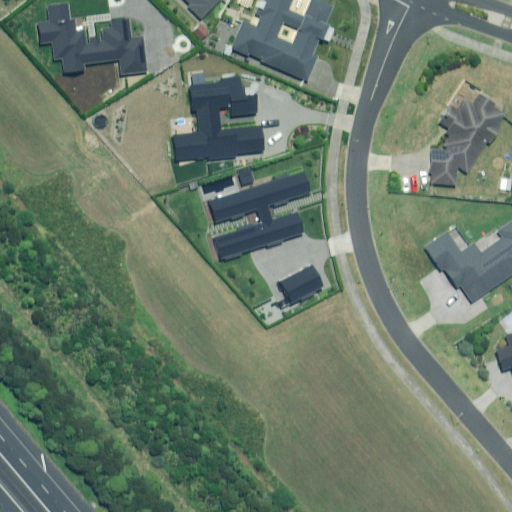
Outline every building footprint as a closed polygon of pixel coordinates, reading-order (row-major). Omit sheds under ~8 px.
[(176,0),(198,22),(218,1),(217,0),(176,0)] [(259,0),(252,17),(258,20),(254,30),(240,24),(228,51),(305,83),(315,59),(310,57),(315,44),(320,46),(326,32),(321,30),(330,10),(309,2),(301,21),(286,14),(291,0),(265,0),(266,1),(264,0),(259,0)] [(60,62),(62,77),(82,75),(81,66),(117,62),(118,77),(145,74),(141,39),(128,41),(126,24),(108,26),(109,32),(100,33),(101,45),(83,47),(82,33),(74,34),(73,24),(68,24),(66,7),(45,10),(47,24),(35,26),(37,46),(50,45),(52,63),(60,62)] [(170,138),(173,163),(260,153),(257,128),(218,133),(215,109),(227,108),(228,119),(253,116),(251,100),(240,101),(237,80),(218,83),(218,86),(185,90),(188,115),(194,114),(197,135),(170,138)] [(444,152),(444,153),(428,152),(426,176),(429,177),(428,186),(453,189),(456,170),(464,175),(485,144),(488,145),(498,131),(495,129),(503,116),(476,99),(470,109),(462,104),(455,115),(448,109),(437,125),(447,132),(444,137),(448,140),(441,149),(444,152)] [(301,176),(205,205),(211,226),(254,213),(258,228),(209,243),(215,263),(300,237),(294,217),(268,225),(263,208),(307,195),(301,176)] [(458,288),(469,304),(511,274),(511,222),(495,235),(499,241),(479,255),(473,246),(472,245),(458,255),(444,235),(419,252),(434,274),(439,270),(454,291),(458,288)] [(308,270),(275,287),(287,308),(319,291),(308,270)] [(506,350),(493,354),(500,374),(508,371),(511,380),(511,379),(511,337),(503,340),(506,350)]
